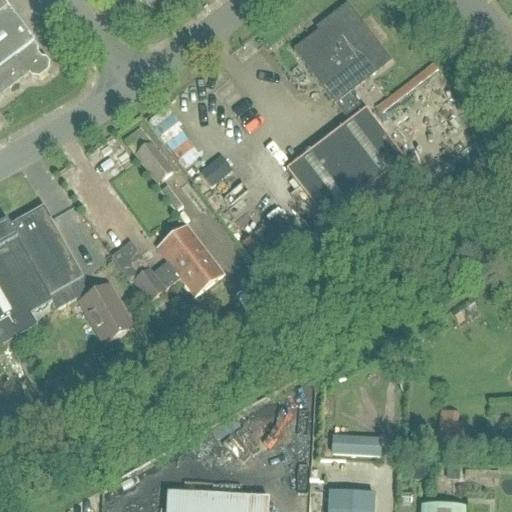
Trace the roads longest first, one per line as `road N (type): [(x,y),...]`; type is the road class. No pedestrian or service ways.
road 1 (unclassified): [(0,497),(511,208)]
road 2 (residential): [(126,85),(249,0)]
road 3 (residential): [(0,163),(126,85)]
road 4 (unknown): [(291,511),(276,488),(249,478),(176,472)]
